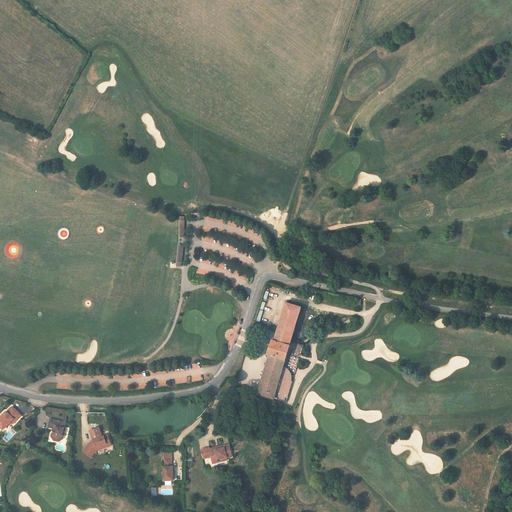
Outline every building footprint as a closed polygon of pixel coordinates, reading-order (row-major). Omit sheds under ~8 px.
[(203,226),(201,241),(212,242),(213,227),(203,226)] [(224,241),(222,246),(234,250),(235,246),(224,241)] [(258,394),(274,399),(290,341),(300,306),(284,302),(273,341),(271,340),(267,356),(269,356),(258,394)] [(287,402),(303,345),(290,341),(274,399),(287,402)] [(273,402),(266,400),(264,410),(270,412),(273,402)] [(10,413),(4,418),(3,417),(0,419),(0,434),(7,429),(8,430),(18,422),(10,413)] [(60,430),(45,427),(43,435),(48,436),(50,436),(50,438),(49,438),(48,441),(47,443),(50,446),(53,447),(57,445),(59,435),(60,430)] [(106,449),(104,441),(98,443),(95,434),(86,437),(89,446),(90,447),(87,450),(86,449),(79,458),(87,464),(93,457),(101,454),(99,451),(106,449)] [(47,443),(48,441),(47,441),(46,443),(49,447),(54,449),(58,446),(60,436),(59,435),(57,445),(53,447),(50,446),(47,443)] [(208,464),(209,468),(214,467),(218,466),(219,469),(225,468),(224,465),(228,465),(226,452),(206,456),(206,455),(198,456),(200,466),(208,464)] [(160,486),(169,486),(169,473),(168,473),(168,465),(161,465),(161,473),(160,473),(160,486)]
